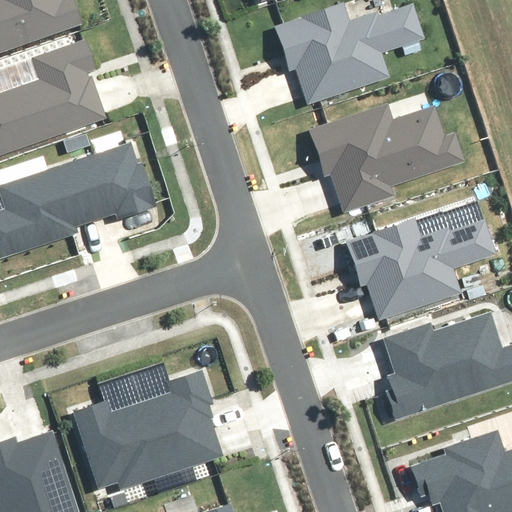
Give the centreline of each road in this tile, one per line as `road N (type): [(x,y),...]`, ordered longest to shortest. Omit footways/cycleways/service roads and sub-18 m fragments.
road 1 (residential): [(167,0),(251,256)]
road 2 (residential): [(251,256),(337,511)]
road 3 (residential): [(0,338),(251,256)]
